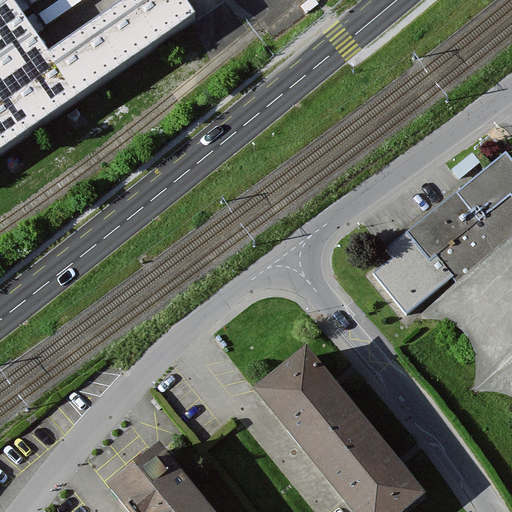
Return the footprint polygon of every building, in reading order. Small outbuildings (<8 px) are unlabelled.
[(0,0),(0,163),(200,26),(182,0),(136,0),(50,60),(7,0),(0,0)] [(480,163),(473,153),(452,168),(459,178),(480,163)] [(393,264),(373,280),(410,326),(426,313),(511,243),(511,165),(505,157),(385,254),(393,264)] [(511,243),(426,313),(511,425),(511,243)] [(339,511),(415,511),(424,505),(307,361),(252,405),(339,511)] [(118,511),(201,511),(157,459),(108,499),(118,511)]
